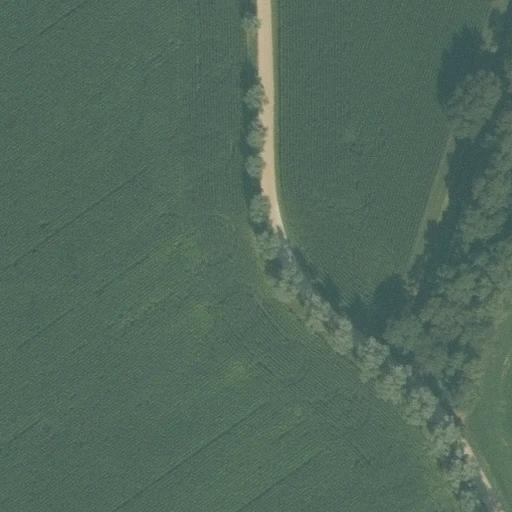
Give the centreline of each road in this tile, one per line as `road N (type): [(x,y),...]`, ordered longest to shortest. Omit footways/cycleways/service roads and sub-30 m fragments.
road 1 (track): [(404,371),(289,280),(275,239),(262,0)]
road 2 (track): [(404,371),(431,332),(511,80)]
road 3 (track): [(404,371),(455,433),(494,511)]
